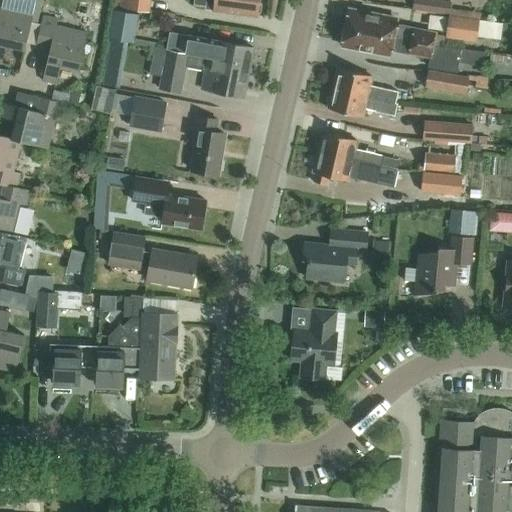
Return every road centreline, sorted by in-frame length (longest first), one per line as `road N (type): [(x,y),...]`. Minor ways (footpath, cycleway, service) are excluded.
road 1 (tertiary): [(225,452),(237,321),(307,0)]
road 2 (residential): [(225,452),(303,454),(332,440),(419,368),(459,354),(511,355)]
road 3 (residential): [(225,452),(0,444)]
